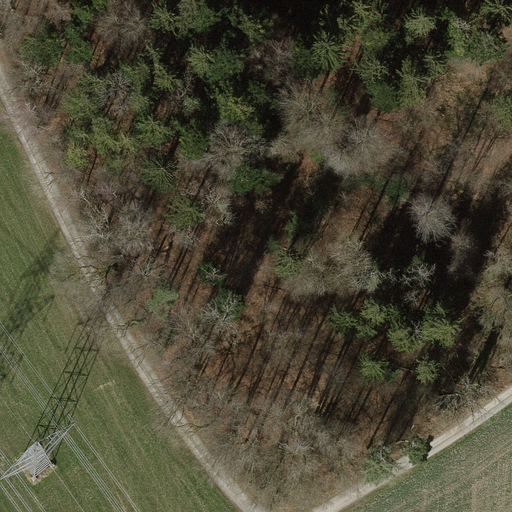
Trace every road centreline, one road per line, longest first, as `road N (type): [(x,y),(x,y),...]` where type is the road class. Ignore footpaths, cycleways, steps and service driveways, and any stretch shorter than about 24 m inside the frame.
road 1 (track): [(0,47),(147,363),(256,511)]
road 2 (track): [(511,390),(328,511)]
